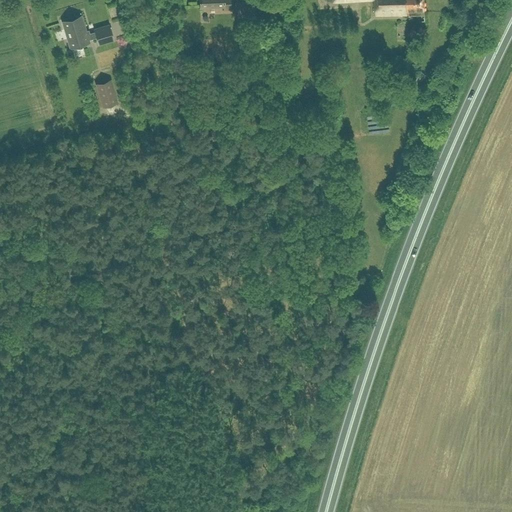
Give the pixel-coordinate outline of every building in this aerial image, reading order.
[(199,0),(200,6),(223,6),(224,9),(230,9),(230,0),(199,0)] [(327,0),(328,1),(339,0),(374,0),(375,14),(424,13),(424,0),(327,0)] [(113,39),(112,37),(109,28),(111,27),(110,26),(109,27),(108,24),(94,29),(95,31),(87,33),(80,12),(79,12),(80,15),(63,20),(61,21),(61,22),(62,22),(64,27),(63,27),(64,31),(65,30),(67,37),(66,37),(67,41),(68,41),(69,46),(69,47),(71,47),(72,49),(82,46),(82,43),(86,42),(87,42),(89,41),(88,39),(96,37),(98,41),(99,44),(113,39)] [(111,79),(95,84),(102,106),(117,101),(111,79)] [(110,116),(112,121),(124,117),(122,112),(110,116)]
